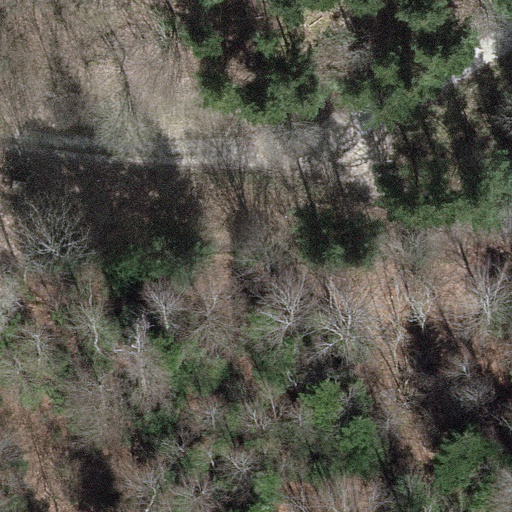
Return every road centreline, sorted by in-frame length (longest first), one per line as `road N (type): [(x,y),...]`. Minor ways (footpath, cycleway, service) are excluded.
road 1 (track): [(0,143),(165,179),(289,162),(511,35)]
road 2 (track): [(289,162),(449,222),(511,223)]
